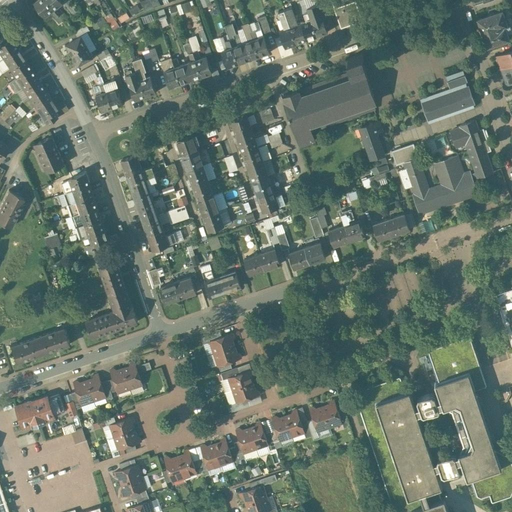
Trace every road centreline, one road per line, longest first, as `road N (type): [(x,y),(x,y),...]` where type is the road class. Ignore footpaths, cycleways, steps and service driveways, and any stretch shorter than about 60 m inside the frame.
road 1 (residential): [(462,6),(92,136)]
road 2 (residential): [(161,334),(92,136)]
road 3 (residential): [(161,334),(0,388)]
road 4 (residential): [(92,136),(12,0)]
road 5 (residential): [(309,285),(161,334)]
road 6 (residential): [(511,153),(462,6)]
